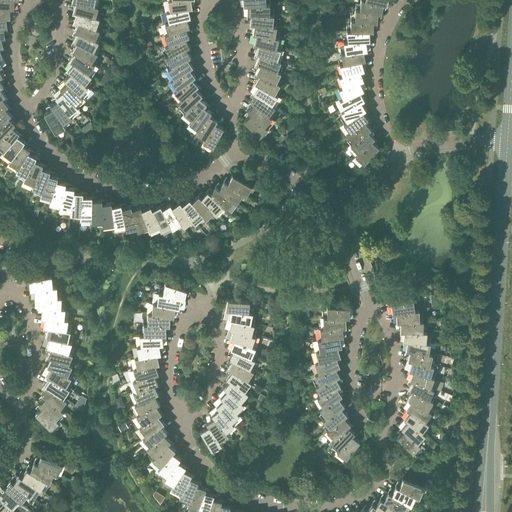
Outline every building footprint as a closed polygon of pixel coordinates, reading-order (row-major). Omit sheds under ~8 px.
[(76,0),(74,10),(77,11),(94,15),(97,5),(93,4),(76,0)] [(192,5),(190,0),(169,0),(171,9),(188,6),(192,5)] [(361,0),(360,9),(377,11),(381,11),(382,2),(372,0),(361,0)] [(268,13),(268,2),(264,3),(247,3),(247,13),(251,13),(268,13)] [(0,15),(6,16),(10,16),(9,6),(0,5),(0,15)] [(190,15),(188,6),(171,9),(167,10),(169,20),(186,16),(190,15)] [(356,8),(355,19),(373,20),(377,20),(377,11),(360,9),(356,8)] [(94,27),(98,16),(94,15),(77,11),(74,19),(78,21),(94,27)] [(251,13),(250,22),(254,23),(271,24),(272,13),(268,13),(251,13)] [(163,27),(165,33),(169,31),(185,26),(189,25),(186,16),(169,20),(165,21),(167,26),(163,27)] [(351,19),(351,29),(369,29),(373,29),(373,20),(355,19),(351,19)] [(94,36),(98,28),(94,27),(78,21),(74,29),(78,31),(94,38),(94,36)] [(273,35),(275,25),(271,24),(254,23),(252,32),(256,33),(273,35)] [(169,31),(165,33),(169,43),(185,36),(189,35),(185,26),(169,31)] [(343,35),(344,41),(348,40),(365,39),(369,39),(369,29),(351,29),(347,29),(348,34),(343,35)] [(78,31),(75,36),(74,39),(77,41),(92,49),(97,40),(94,38),(78,31)] [(273,35),(256,33),(254,42),(258,43),(275,47),(277,36),(273,35)] [(161,46),(166,56),(170,54),(185,47),(189,45),(185,36),(169,43),(161,46)] [(348,40),(344,41),(346,51),(363,49),(367,48),(365,39),(348,40)] [(72,49),(76,51),(90,60),(96,51),(92,49),(77,41),(72,49)] [(275,58),(279,47),(275,47),(258,43),(255,52),(259,53),(275,58)] [(166,56),(172,65),(187,57),(190,55),(185,47),(170,54),(166,56)] [(342,52),(344,63),(361,59),(365,58),(363,49),(346,51),(342,52)] [(76,51),(70,59),(73,61),(87,71),(94,62),(90,60),(76,51)] [(275,69),(279,59),(275,58),(259,53),(256,61),(259,63),(275,69)] [(192,65),(187,57),(172,65),(168,67),(174,76),(189,67),(192,65)] [(340,63),(343,74),(359,69),(363,68),(361,59),(344,63),(340,63)] [(84,82),(90,74),(87,71),(73,61),(67,68),(70,71),(84,82)] [(274,80),(279,71),(275,69),(259,63),(255,71),(259,73),(274,80)] [(171,79),(178,87),(191,77),(194,74),(189,67),(174,76),(171,79)] [(339,75),(343,85),(359,79),(363,78),(359,69),(343,74),(339,75)] [(79,92),(87,85),(84,82),(70,71),(64,78),(67,81),(79,92)] [(259,73),(254,81),(258,83),(273,92),(278,82),(274,80),(259,73)] [(175,90),(182,98),(194,86),(197,84),(191,77),(178,87),(175,90)] [(339,87),(344,97),(359,90),(363,88),(359,79),(343,85),(339,87)] [(67,81),(60,87),(62,90),(74,103),(82,95),(79,92),(67,81)] [(258,83),(253,91),(256,93),(270,103),(276,94),(273,92),(258,83)] [(201,93),(194,86),(182,98),(179,100),(187,108),(198,96),(201,93)] [(68,112),(77,106),(74,103),(62,90),(55,96),(58,99),(68,112)] [(340,98),(345,108),(360,100),(364,98),(359,90),(344,97),(340,98)] [(250,101),(254,103),(267,114),(270,116),(274,112),(271,109),(274,105),(270,103),(256,93),(250,101)] [(184,111),(188,114),(185,118),(190,121),(192,118),(203,105),(206,102),(198,96),(187,108),(184,111)] [(58,99),(50,104),(52,107),(62,122),(71,115),(68,112),(58,99)] [(341,110),(347,119),(362,110),(365,108),(360,100),(345,108),(341,110)] [(263,124),(270,116),(267,114),(254,103),(247,110),(250,113),(263,124)] [(211,110),(203,105),(192,118),(190,121),(198,127),(208,114),(211,110)] [(0,122),(8,115),(11,113),(4,106),(0,109),(0,122)] [(44,112),(56,134),(57,134),(55,130),(60,127),(64,125),(62,122),(52,107),(47,110),(44,112)] [(343,128),(347,132),(350,130),(364,120),(367,117),(362,110),(347,119),(344,121),(347,125),(343,128)] [(263,124),(250,113),(244,120),(261,137),(262,137),(259,134),(266,127),(263,124)] [(216,119),(208,114),(198,127),(196,131),(205,136),(214,122),(216,119)] [(14,122),(8,115),(0,122),(0,136),(12,125),(14,122)] [(347,132),(354,141),(367,130),(370,127),(364,120),(350,130),(347,132)] [(219,125),(214,122),(205,136),(203,140),(212,145),(210,148),(211,149),(223,126),(219,125)] [(19,131),(12,125),(0,136),(0,142),(5,147),(16,134),(19,131)] [(374,136),(367,130),(354,141),(351,143),(358,151),(371,139),(374,136)] [(24,139),(16,134),(5,147),(3,150),(11,156),(21,143),(24,139)] [(361,164),(378,145),(371,139),(358,151),(356,154),(363,161),(361,164)] [(66,142),(61,146),(66,153),(70,149),(66,142)] [(29,147),(21,143),(11,156),(9,160),(18,165),(27,151),(29,147)] [(272,148),(275,151),(280,147),(277,143),(272,148)] [(16,169),(26,174),(34,159),(36,155),(27,151),(18,165),(16,169)] [(42,163),(34,159),(26,174),(24,177),(34,182),(41,166),(42,163)] [(49,169),(41,166),(34,182),(32,186),(42,189),(48,173),(49,169)] [(57,176),(48,173),(42,189),(41,193),(51,196),(56,180),(57,176)] [(250,184),(232,173),(227,182),(241,191),(245,194),(250,184)] [(51,196),(50,200),(61,202),(64,185),(65,181),(56,180),(51,196)] [(224,180),(219,187),(232,198),(235,200),(241,191),(227,182),(224,180)] [(74,187),(64,185),(61,202),(60,206),(71,207),(73,191),(74,187)] [(216,185),(210,192),(223,204),(226,206),(232,198),(219,187),(216,185)] [(207,190),(201,197),(213,209),(215,212),(223,204),(210,192),(207,190)] [(82,191),(73,191),(71,207),(70,211),(81,212),(82,195),(82,191)] [(198,194),(191,201),(202,213),(205,217),(213,209),(201,197),(198,194)] [(81,216),(92,216),(92,199),(91,195),(82,195),(81,212),(81,216)] [(189,197),(181,204),(192,217),(194,220),(202,213),(191,201),(189,197)] [(101,198),(92,199),(92,216),(92,220),(102,219),(101,202),(101,198)] [(179,200),(172,206),(181,220),(183,224),(192,217),(181,204),(179,200)] [(110,201),(101,202),(102,219),(103,223),(113,222),(111,205),(110,201)] [(169,202),(162,207),(170,222),(172,226),(181,220),(172,206),(169,202)] [(120,203),(111,205),(113,222),(114,226),(125,224),(121,207),(120,203)] [(130,204),(121,207),(125,224),(125,228),(136,224),(131,208),(130,204)] [(160,204),(151,208),(158,224),(160,228),(170,222),(162,207),(160,204)] [(140,205),(131,208),(136,224),(137,228),(147,225),(141,209),(140,205)] [(150,205),(141,209),(147,225),(149,228),(158,224),(151,208),(150,205)] [(50,274),(25,279),(29,279),(30,284),(30,288),(34,287),(51,285),(50,279),(50,274)] [(190,289),(166,282),(163,292),(180,296),(184,297),(186,289),(190,290),(190,289)] [(34,287),(34,296),(38,296),(56,295),(55,285),(51,285),(34,287)] [(159,291),(158,302),(174,305),(178,306),(180,296),(163,292),(159,291)] [(64,300),(59,300),(60,295),(56,295),(38,296),(38,306),(42,306),(63,306),(64,300)] [(247,310),(248,304),(248,299),(223,297),(223,298),(227,298),(226,304),(226,307),(230,308),(247,310)] [(391,302),(392,311),(396,311),(413,309),(412,298),(387,302),(387,303),(391,302)] [(154,301),(152,312),(169,314),(173,314),(174,305),(158,302),(154,301)] [(323,310),(324,315),(328,315),(345,315),(349,315),(349,306),(353,307),(353,306),(328,304),(328,310),(323,310)] [(41,315),(45,315),(62,317),(63,306),(42,306),(41,315)] [(249,321),(251,310),(247,310),(230,308),(228,317),(232,318),(249,321)] [(417,319),(417,308),(413,309),(396,311),(396,320),(400,320),(417,319)] [(144,311),(144,322),(148,322),(165,323),(169,323),(169,314),(152,312),(144,311)] [(65,328),(66,317),(62,317),(45,315),(44,325),(48,325),(65,328)] [(324,315),(324,326),(341,325),(345,324),(345,315),(328,315),(324,315)] [(250,332),(253,322),(249,321),(232,318),(229,327),(233,328),(250,332)] [(421,330),(421,319),(417,319),(400,320),(400,329),(404,329),(421,330)] [(165,332),(165,323),(148,322),(144,322),(144,333),(161,333),(165,332)] [(48,325),(46,334),(50,335),(66,339),(69,329),(65,328),(48,325)] [(320,326),(322,337),(339,335),(343,334),(341,325),(324,326),(320,326)] [(250,344),(254,333),(250,332),(233,328),(230,337),(234,338),(250,344)] [(404,329),(403,339),(407,339),(424,341),(425,330),(421,330),(404,329)] [(140,333),(141,344),(158,342),(162,342),(161,333),(144,333),(140,333)] [(67,351),(70,340),(66,339),(50,335),(47,344),(51,346),(67,351)] [(341,344),(339,335),(322,337),(318,338),(320,348),(337,345),(341,344)] [(250,355),(254,345),(250,344),(234,338),(230,347),(234,348),(250,355)] [(427,352),(428,341),(424,341),(407,339),(406,348),(410,349),(427,352)] [(160,352),(158,342),(141,344),(137,345),(139,355),(156,352),(160,352)] [(340,354),(337,345),(320,348),(316,349),(319,360),(336,355),(340,354)] [(51,346),(47,354),(51,356),(67,362),(71,352),(67,351),(51,346)] [(248,366),(253,357),(250,355),(234,348),(230,357),(233,358),(248,366)] [(428,363),(431,352),(427,352),(410,349),(408,358),(411,359),(428,363)] [(135,356),(138,366),(155,362),(158,361),(156,352),(139,355),(135,356)] [(315,361),(319,371),(335,365),(339,364),(336,355),(319,360),(315,361)] [(66,373),(71,363),(67,362),(51,356),(47,364),(50,366),(66,373)] [(233,358),(228,366),(232,368),(246,377),(252,368),(248,366),(233,358)] [(432,364),(428,363),(411,359),(409,368),(412,369),(429,374),(433,375),(437,365),(432,364)] [(129,369),(134,379),(137,378),(154,372),(157,371),(155,362),(138,366),(134,367),(129,369)] [(319,371),(315,372),(320,382),(335,375),(339,374),(335,365),(319,371)] [(50,366),(46,374),(49,376),(68,386),(75,378),(70,375),(66,373),(50,366)] [(232,368),(226,376),(229,378),(243,388),(250,380),(246,377),(232,368)] [(412,369),(409,378),(413,379),(429,385),(433,375),(429,374),(412,369)] [(134,379),(138,389),(153,383),(157,381),(154,372),(137,378),(134,379)] [(340,383),(335,375),(320,382),(316,384),(321,393),(336,385),(340,383)] [(49,376),(44,384),(48,386),(62,396),(65,398),(69,400),(72,396),(69,394),(73,389),(68,386),(49,376)] [(240,399),(247,391),(243,388),(229,378),(223,386),(226,388),(240,399)] [(428,397),(432,387),(429,385),(413,379),(409,388),(412,389),(428,397)] [(134,391),(139,400),(154,393),(158,391),(153,383),(138,389),(134,391)] [(341,393),(336,385),(321,393),(318,395),(323,404),(338,395),(341,393)] [(48,386),(42,394),(45,396),(59,406),(62,409),(63,410),(66,405),(70,401),(69,400),(65,398),(62,396),(48,386)] [(226,388),(220,395),(223,398),(235,410),(243,402),(240,399),(226,388)] [(426,408),(431,398),(428,397),(412,389),(408,398),(411,400),(426,408)] [(260,392),(257,397),(263,400),(266,395),(260,392)] [(135,402),(141,412),(155,403),(159,401),(154,393),(139,400),(135,402)] [(343,403),(338,395),(323,404),(320,407),(326,415),(340,405),(343,403)] [(55,417),(62,409),(59,406),(45,396),(39,403),(42,406),(55,417)] [(223,398),(216,404),(219,407),(230,420),(238,412),(235,410),(223,398)] [(411,400),(406,407),(409,410),(424,419),(430,410),(426,408),(411,400)] [(161,411),(155,403),(141,412),(137,414),(143,423),(157,413),(161,411)] [(322,425),(327,429),(330,426),(343,415),(346,412),(340,405),(326,415),(323,418),(326,422),(322,425)] [(35,412),(53,430),(50,427),(54,423),(58,420),(55,417),(42,406),(38,410),(35,412)] [(224,429),(233,423),(230,420),(219,407),(211,413),(214,416),(224,429)] [(420,430),(427,421),(424,419),(409,410),(404,417),(407,419),(420,430)] [(163,420),(157,413),(143,423),(140,425),(146,433),(160,423),(163,420)] [(323,432),(332,439),(335,436),(347,425),(350,422),(343,415),(330,426),(327,429),(323,432)] [(218,439),(227,433),(224,429),(214,416),(206,421),(208,425),(218,439)] [(407,419),(401,427),(404,429),(417,440),(424,432),(420,430),(407,419)] [(166,430),(160,423),(146,433),(143,436),(151,444),(163,432),(166,430)] [(200,429),(213,451),(211,447),(216,444),(220,442),(218,439),(208,425),(203,428),(200,429)] [(335,436),(332,439),(340,447),(351,434),(354,431),(347,425),(335,436)] [(404,429),(397,436),(415,454),(419,449),(416,447),(420,443),(417,440),(404,429)] [(170,439),(163,432),(151,444),(148,447),(155,454),(167,442),(170,439)] [(345,456),(343,459),(343,460),(359,440),(351,434),(340,447),(337,450),(345,456)] [(155,454),(153,457),(161,464),(172,451),(174,448),(167,442),(155,454)] [(177,460),(179,456),(172,451),(161,464),(158,467),(167,473),(177,460)] [(64,463),(41,454),(38,463),(53,470),(57,472),(60,462),(64,464),(64,463)] [(185,465),(177,460),(167,473),(165,477),(174,482),(183,468),(185,465)] [(34,461),(30,469),(45,478),(48,480),(53,470),(38,463),(34,461)] [(26,467),(22,475),(36,485),(39,487),(45,478),(30,469),(26,467)] [(191,472),(183,468),(174,482),(172,486),(181,491),(189,476),(191,472)] [(19,473),(13,481),(27,491),(30,494),(36,485),(22,475),(19,473)] [(198,480),(189,476),(181,491),(180,495),(189,499),(196,483),(198,480)] [(409,480),(403,477),(401,481),(399,486),(414,493),(418,495),(420,491),(422,486),(426,487),(426,486),(409,480)] [(10,479),(4,486),(17,497),(20,500),(27,491),(13,481),(10,479)] [(1,483),(0,485),(0,495),(7,503),(10,506),(17,497),(4,486),(1,483)] [(205,487),(196,483),(189,499),(188,503),(198,506),(204,490),(205,487)] [(395,484),(391,493),(406,501),(410,503),(414,493),(399,486),(395,484)] [(213,493),(204,490),(198,506),(197,510),(203,511),(207,511),(212,497),(213,493)] [(388,491),(383,499),(398,508),(401,511),(406,501),(391,493),(388,491)] [(221,499),(212,497),(207,511),(218,511),(220,502),(221,499)] [(380,497),(375,505),(384,511),(395,511),(398,508),(383,499),(380,497)] [(229,504),(220,502),(218,511),(228,511),(229,508),(229,504)] [(372,502),(366,510),(368,511),(384,511),(375,505),(372,502)]
